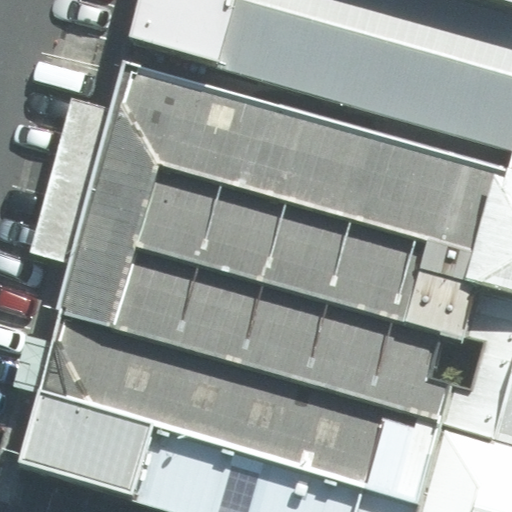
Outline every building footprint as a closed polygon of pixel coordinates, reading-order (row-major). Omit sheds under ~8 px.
[(511,12),(465,0),(139,0),(125,55),(511,160),(511,12)] [(511,0),(465,0),(511,12),(511,0)] [(511,171),(511,160),(125,55),(53,316),(61,318),(441,430),(477,297),(511,171)] [(511,171),(477,297),(511,306),(511,171)] [(441,430),(511,449),(511,306),(477,297),(441,430)] [(418,511),(441,430),(61,318),(21,466),(191,511),(418,511)] [(418,511),(511,511),(511,449),(441,430),(418,511)]
